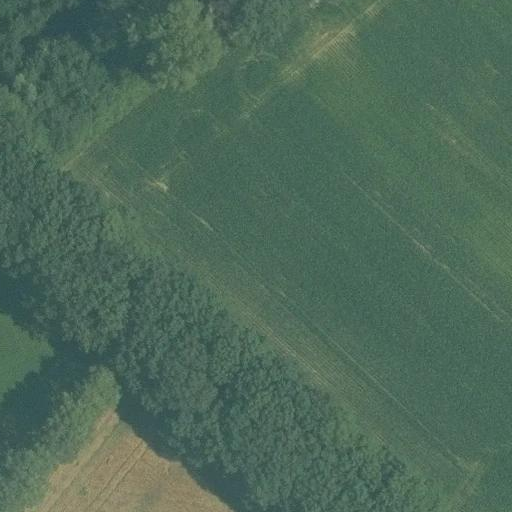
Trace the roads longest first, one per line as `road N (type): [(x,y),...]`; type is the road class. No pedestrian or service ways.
road 1 (unclassified): [(332,511),(138,335)]
road 2 (unclassified): [(0,503),(138,335)]
road 3 (unclassified): [(138,335),(0,200)]
